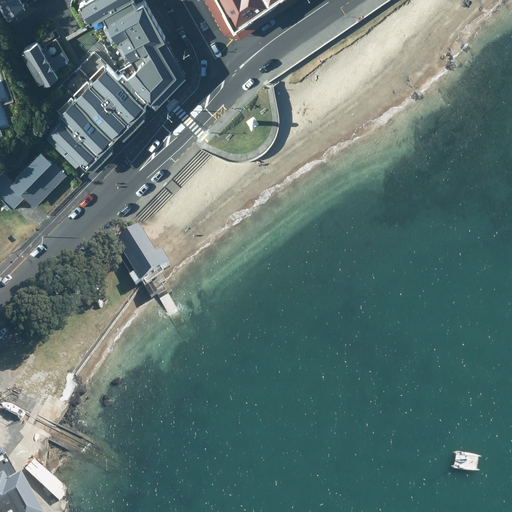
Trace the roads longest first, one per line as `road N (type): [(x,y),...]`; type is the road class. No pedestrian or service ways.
road 1 (tertiary): [(0,314),(227,81)]
road 2 (tertiary): [(227,81),(328,0)]
